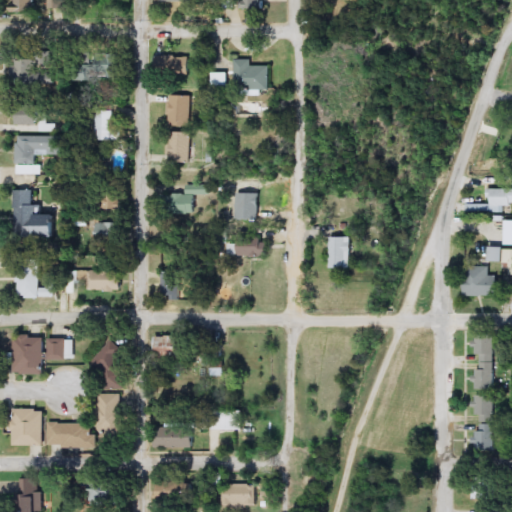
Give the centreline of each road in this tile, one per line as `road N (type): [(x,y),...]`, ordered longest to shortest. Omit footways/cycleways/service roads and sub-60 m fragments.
road 1 (residential): [(335,511),(397,319),(500,41),(511,30)]
road 2 (residential): [(511,320),(0,318)]
road 3 (residential): [(138,511),(138,0)]
road 4 (residential): [(292,490),(295,0)]
road 5 (residential): [(295,31),(0,28)]
road 6 (residential): [(441,511),(438,216)]
road 7 (residential): [(289,461),(0,463)]
